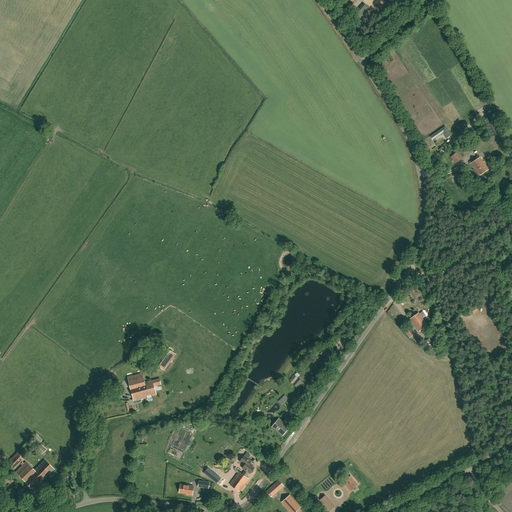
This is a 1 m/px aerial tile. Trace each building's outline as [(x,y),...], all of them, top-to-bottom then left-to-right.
[(355,13),(357,16),(354,19),(359,23),(362,20),(364,22),(370,15),(371,16),(375,12),(377,14),(380,10),(382,12),(384,10),(380,6),(383,3),(380,0),(366,0),(364,4),(355,13)] [(490,138),(503,131),(494,115),(481,122),(490,138)] [(443,133),(446,138),(451,135),(445,126),(430,136),(433,140),(443,133)] [(450,157),(455,163),(462,158),(457,152),(450,157)] [(470,163),(478,176),(488,169),(480,157),(476,160),(477,161),(475,162),(474,161),(470,163)] [(410,319),(419,331),(427,325),(418,313),(410,319)] [(409,338),(414,334),(411,329),(406,333),(409,338)] [(425,341),(433,351),(440,346),(433,336),(425,341)] [(153,362),(165,371),(176,354),(165,345),(153,362)] [(134,401),(156,395),(154,386),(161,384),(160,378),(145,382),(143,373),(128,377),(134,401)] [(291,382),(297,387),(301,381),(295,377),(291,382)] [(282,404),(289,398),(286,394),(279,400),(282,404)] [(282,435),(289,427),(279,418),(272,426),(282,435)] [(43,440),(37,434),(33,437),(39,443),(43,440)] [(12,469),(23,459),(17,453),(7,464),(12,469)] [(245,470),(243,474),(239,471),(230,484),(240,491),(249,479),(246,477),(249,473),(250,474),(251,473),(252,473),(254,471),(253,470),(255,468),(249,464),(252,461),(244,456),(240,461),(245,465),(243,468),(245,470)] [(15,472),(33,490),(54,469),(44,460),(34,470),(26,462),(15,472)] [(209,467),(204,473),(217,484),(222,478),(209,467)] [(358,484),(351,476),(343,482),(350,491),(358,484)] [(187,493),(187,495),(192,495),(193,486),(181,484),(179,493),(184,493),(187,493)] [(273,486),(267,492),(268,492),(271,496),(277,491),(273,486)] [(289,496),(283,501),(292,511),(298,506),(289,496)] [(325,505),(329,502),(324,496),(320,500),(325,505)]
